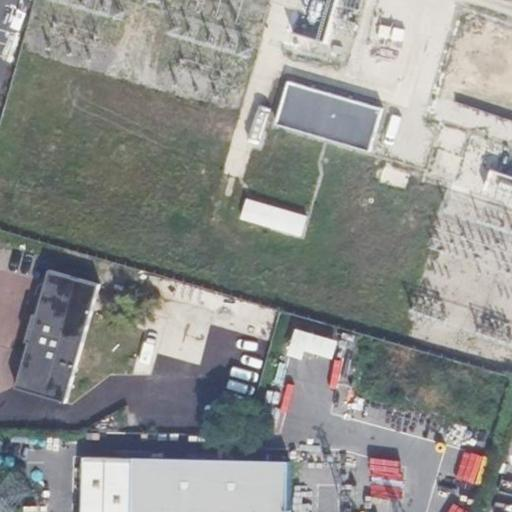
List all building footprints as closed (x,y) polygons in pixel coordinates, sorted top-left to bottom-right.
[(317,138),(329,96),(285,82),(273,124),(317,138)] [(378,110),(329,96),(317,138),(366,152),(378,110)] [(249,197),(243,219),(303,237),(310,215),(249,197)] [(60,298),(66,277),(47,272),(14,388),(32,394),(60,298)] [(60,298),(89,306),(95,285),(66,277),(60,298)] [(62,402),(89,306),(60,298),(32,394),(62,402)] [(287,511),(289,459),(84,455),(82,511),(287,511)]
